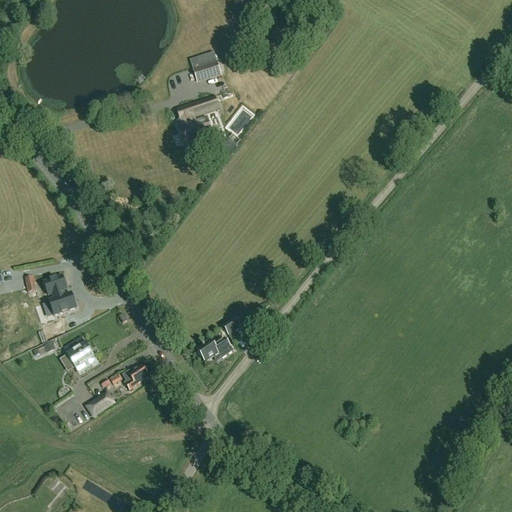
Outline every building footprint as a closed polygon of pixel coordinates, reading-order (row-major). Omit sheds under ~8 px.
[(192,58),(195,69),(218,61),(214,51),(192,58)] [(197,83),(221,75),(217,64),(194,71),(197,83)] [(193,123),(192,119),(219,110),(215,98),(177,110),(182,126),(178,128),(186,151),(200,146),(198,141),(212,136),(206,118),(193,123)] [(244,108),(230,128),(240,135),(254,116),(244,108)] [(7,288),(16,287),(14,269),(5,270),(7,288)] [(63,276),(43,283),(48,298),(52,297),(53,300),(49,302),(54,318),(78,310),(72,294),(66,296),(65,292),(68,291),(63,276)] [(28,294),(37,292),(34,278),(25,279),(28,294)] [(235,320),(223,327),(234,342),(239,339),(234,332),(240,328),(238,325),(235,320)] [(111,332),(117,345),(132,339),(127,325),(111,332)] [(94,358),(86,344),(85,345),(82,339),(66,348),(69,354),(69,355),(76,369),(76,368),(79,374),(85,371),(86,372),(85,371),(91,367),(92,368),(93,368),(92,367),(97,364),(94,358)] [(230,348),(225,339),(214,347),(211,342),(198,351),(206,362),(218,354),(219,355),(230,348)] [(28,352),(40,348),(37,342),(25,346),(28,352)] [(126,346),(130,357),(137,354),(132,343),(126,346)] [(44,348),(47,355),(56,351),(52,344),(44,348)] [(123,376),(127,383),(125,384),(130,391),(139,385),(150,378),(142,367),(132,374),(130,371),(123,376)] [(109,382),(102,387),(104,391),(111,386),(109,382)] [(107,395),(97,402),(105,414),(115,407),(107,395)] [(65,398),(52,405),(56,411),(69,404),(65,398)] [(97,402),(87,408),(95,420),(105,414),(97,402)]
